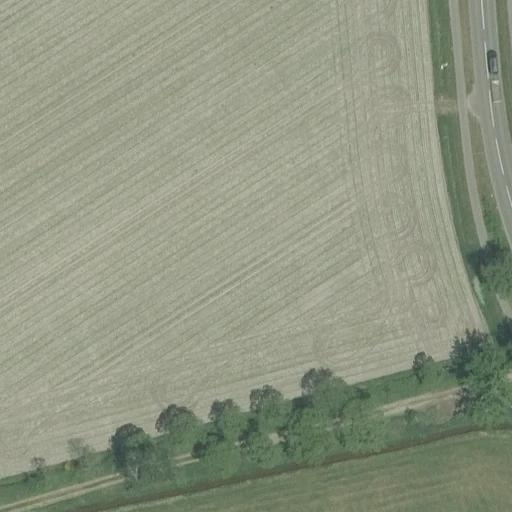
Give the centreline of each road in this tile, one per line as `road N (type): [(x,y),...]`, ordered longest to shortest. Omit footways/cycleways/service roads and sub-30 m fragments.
road 1 (track): [(15,511),(328,431),(511,369)]
road 2 (secondary): [(511,199),(500,162),(483,0)]
